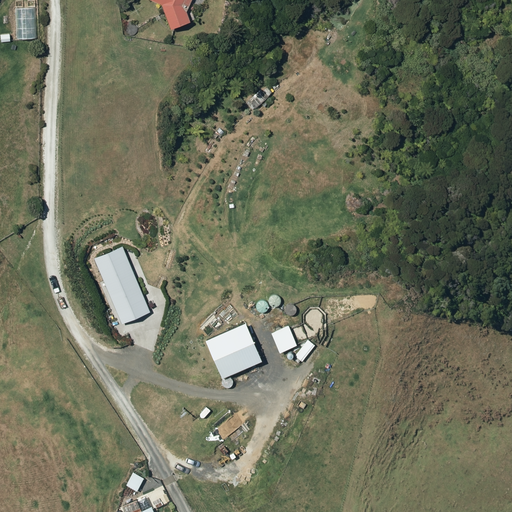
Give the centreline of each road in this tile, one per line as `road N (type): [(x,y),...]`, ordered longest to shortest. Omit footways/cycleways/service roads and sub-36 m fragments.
road 1 (track): [(53,0),(53,277),(184,511)]
road 2 (track): [(151,451),(232,476),(250,456),(274,400),(132,369)]
